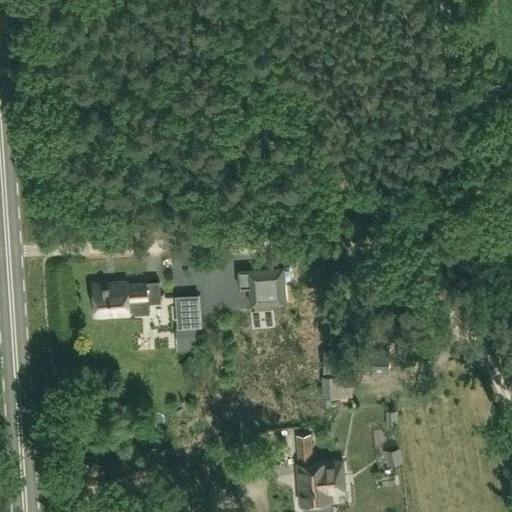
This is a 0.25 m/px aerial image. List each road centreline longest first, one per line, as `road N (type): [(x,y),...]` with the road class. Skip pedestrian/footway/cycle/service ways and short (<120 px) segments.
road 1 (track): [(285,0),(319,152),(399,248),(7,257)]
road 2 (track): [(447,0),(487,235),(476,245),(399,248),(488,360),(511,411)]
road 3 (primary): [(23,511),(7,257)]
